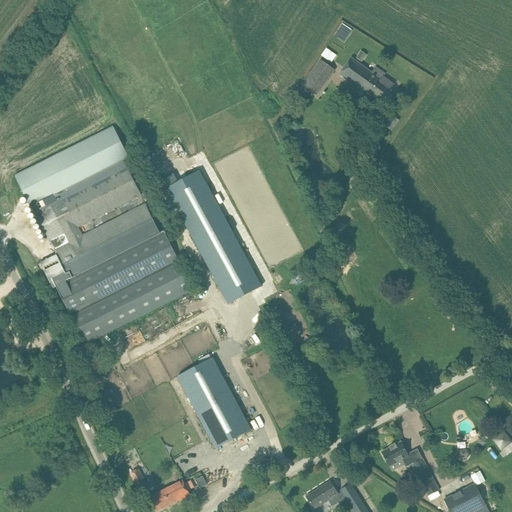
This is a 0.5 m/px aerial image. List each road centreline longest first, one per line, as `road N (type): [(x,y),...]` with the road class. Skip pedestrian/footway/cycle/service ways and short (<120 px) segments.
road 1 (unclassified): [(210,511),(511,344)]
road 2 (unclassified): [(125,511),(0,248)]
